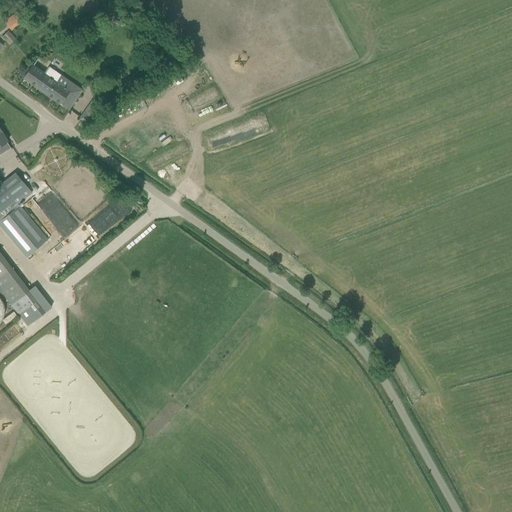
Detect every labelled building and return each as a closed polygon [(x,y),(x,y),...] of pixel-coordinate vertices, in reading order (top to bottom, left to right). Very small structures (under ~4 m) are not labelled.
[(11,30),(24,20),(15,9),(2,19),(11,30)] [(16,39),(8,31),(1,37),(9,45),(16,39)] [(23,78),(69,110),(83,90),(49,67),(45,73),(33,64),(23,78)] [(134,87),(128,75),(116,82),(123,93),(134,87)] [(33,195),(15,173),(0,185),(0,225),(26,257),(47,240),(19,206),(33,195)] [(0,292),(27,326),(51,307),(34,286),(28,290),(11,268),(0,253),(0,292)] [(2,320),(5,324),(16,316),(13,312),(2,320)]
